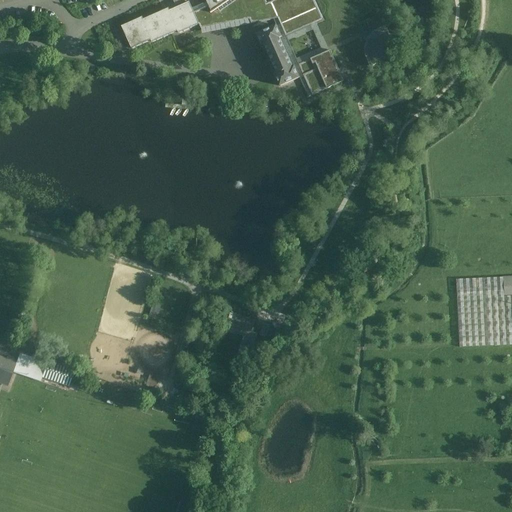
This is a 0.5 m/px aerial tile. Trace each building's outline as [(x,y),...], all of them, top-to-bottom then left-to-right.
[(264,0),(225,0),(226,2),(211,12),(207,3),(193,9),(199,24),(201,29),(219,26),(250,19),(252,24),(274,20),(279,18),(286,35),(322,20),(313,0),(276,0),(267,5),(264,0)] [(206,0),(207,3),(211,12),(226,2),(225,0),(206,0)] [(179,34),(199,24),(193,9),(190,3),(170,11),(169,9),(143,21),(142,18),(122,27),(131,49),(151,40),(152,43),(174,32),(178,31),(179,34)] [(371,68),(376,65),(374,62),(391,55),(392,55),(392,54),(392,53),(392,52),(392,51),(393,51),(393,50),(394,50),(394,49),(394,50),(384,28),(387,27),(386,26),(384,27),(379,15),(366,21),(367,23),(368,24),(369,25),(370,26),(371,26),(373,26),(374,26),(375,26),(376,28),(377,30),(375,32),(373,33),(371,34),(370,36),(368,38),(367,40),(366,43),(365,45),(365,49),(365,53),(365,56),(367,59),(371,68)] [(299,65),(299,64),(329,51),(316,23),(287,36),(286,35),(279,18),(274,20),(275,23),(277,26),(299,79),(308,98),(313,96),(299,65)] [(281,87),(299,79),(277,26),(257,35),(262,46),(265,45),(271,60),(278,75),(275,76),(281,87)] [(331,51),(299,65),(313,96),(344,81),(331,51)] [(511,276),(455,279),(461,393),(511,390),(511,276)] [(154,302),(150,316),(157,318),(161,305),(154,302)] [(255,321),(237,315),(235,321),(229,319),(224,331),(230,333),(245,337),(237,360),(248,363),(258,334),(252,332),(255,321)] [(269,326),(263,324),(259,336),(265,338),(269,326)] [(0,357),(0,383),(7,386),(16,361),(7,357),(7,360),(0,357)] [(73,373),(47,364),(42,376),(69,385),(73,373)]
